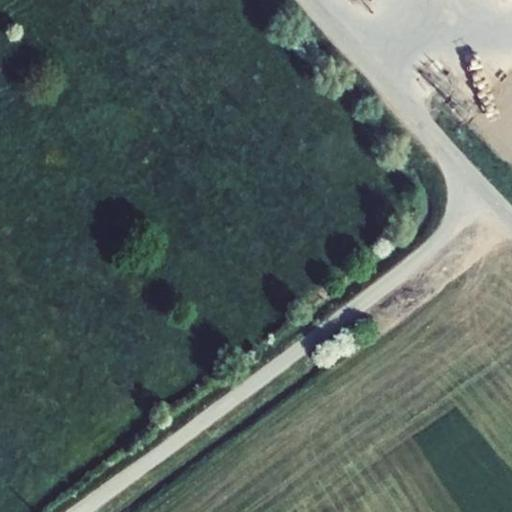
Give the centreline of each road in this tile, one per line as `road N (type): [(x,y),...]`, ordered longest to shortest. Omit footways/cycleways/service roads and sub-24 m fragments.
road 1 (unclassified): [(496,203),(78,511)]
road 2 (tertiary): [(309,0),(496,203)]
